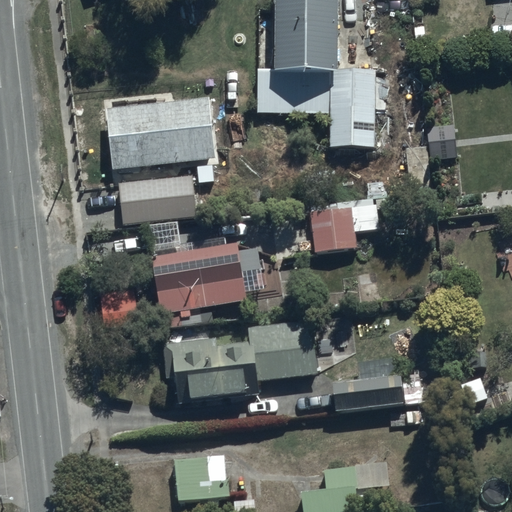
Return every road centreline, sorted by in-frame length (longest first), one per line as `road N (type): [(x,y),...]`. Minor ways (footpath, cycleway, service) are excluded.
road 1 (tertiary): [(22,249),(51,511)]
road 2 (tertiary): [(0,48),(22,249)]
